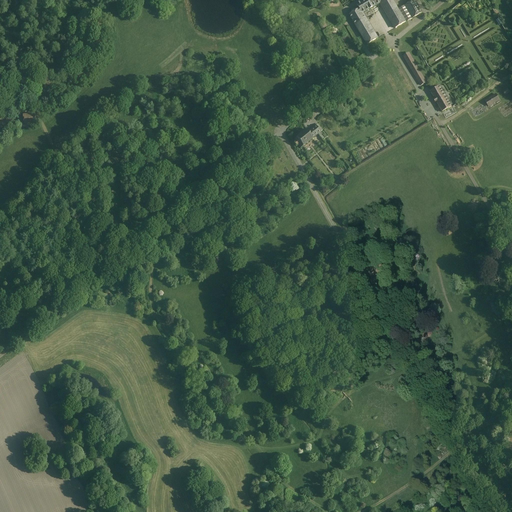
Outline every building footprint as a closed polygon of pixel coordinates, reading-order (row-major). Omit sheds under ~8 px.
[(395,28),(407,22),(400,9),(394,0),(361,0),(347,8),(367,43),(378,37),(365,14),(382,5),(395,28)] [(415,0),(400,9),(407,22),(423,13),(415,0)] [(428,82),(410,53),(403,57),(421,86),(428,82)] [(438,85),(430,91),(443,112),(452,106),(438,85)] [(497,94),(486,101),(490,108),(501,101),(497,94)] [(37,123),(38,115),(25,113),(24,122),(37,123)] [(302,146),(320,132),(313,124),(296,138),(302,146)]
